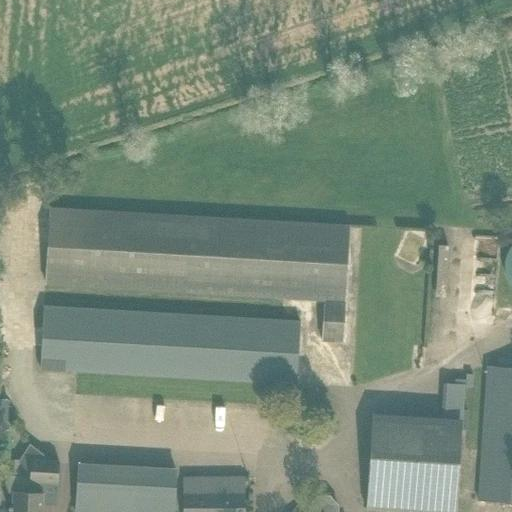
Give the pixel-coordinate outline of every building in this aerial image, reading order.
[(320,342),(342,344),(348,227),(49,209),(44,286),(324,302),(320,342)] [(405,231),(399,245),(419,254),(425,241),(405,231)] [(39,372),(296,387),(300,323),(43,308),(39,372)] [(511,369),(488,368),(479,481),(478,501),(511,503),(511,369)] [(446,385),(442,432),(460,433),(463,386),(446,385)] [(405,511),(455,511),(460,433),(442,432),(370,427),(365,509),(405,511)] [(12,495),(11,511),(41,511),(42,493),(42,483),(57,483),(58,462),(30,461),(29,477),(5,475),(3,495),(12,495)] [(75,511),(172,511),(175,470),(78,464),(75,511)] [(182,477),(182,511),(243,511),(243,477),(182,477)]
